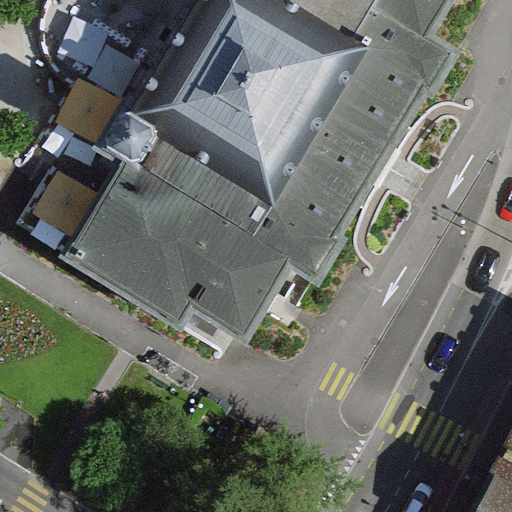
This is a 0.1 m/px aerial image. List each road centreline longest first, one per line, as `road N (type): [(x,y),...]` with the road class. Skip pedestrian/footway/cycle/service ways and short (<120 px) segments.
road 1 (primary): [(511,201),(450,388)]
road 2 (primary): [(450,388),(384,511)]
